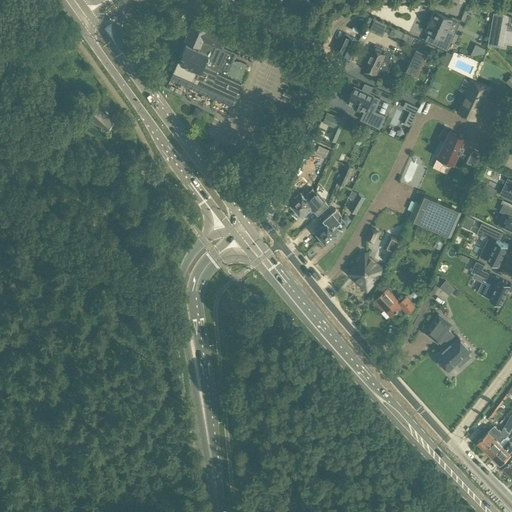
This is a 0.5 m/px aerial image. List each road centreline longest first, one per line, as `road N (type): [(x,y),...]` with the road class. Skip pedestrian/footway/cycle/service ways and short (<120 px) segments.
road 1 (residential): [(452,445),(263,221),(270,187),(332,81),(329,53),(304,38)]
road 2 (secondary): [(496,511),(241,221)]
road 3 (secondary): [(235,238),(480,511)]
road 4 (secondary): [(222,222),(189,257),(178,292),(214,476)]
road 5 (secondary): [(214,476),(195,290),(203,269),(235,238)]
road 6 (secondary): [(241,221),(99,27)]
road 7 (secondary): [(83,29),(222,222)]
road 8 (track): [(0,90),(142,172),(172,159)]
